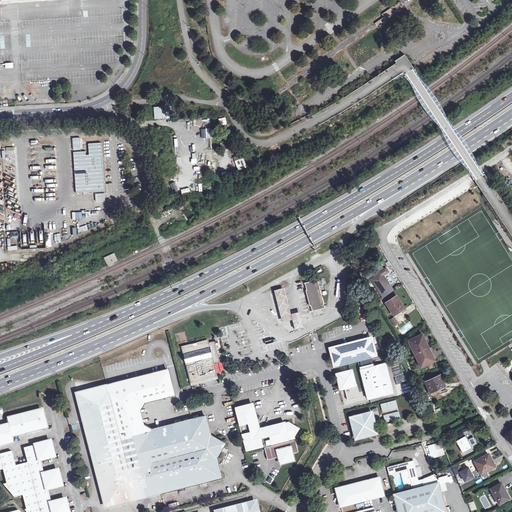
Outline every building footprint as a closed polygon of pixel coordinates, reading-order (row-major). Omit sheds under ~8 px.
[(201,128),(201,138),(209,138),(209,128),(201,128)] [(80,138),(72,138),(73,150),(81,150),(80,138)] [(86,151),(73,152),(76,193),(84,193),(87,193),(105,191),(103,165),(100,166),(100,158),(102,158),(101,143),(89,143),(89,155),(86,155),(86,151)] [(232,158),(238,171),(248,167),(242,154),(232,158)] [(115,252),(106,256),(106,258),(105,258),(106,260),(107,260),(109,265),(115,262),(115,261),(117,260),(116,258),(117,258),(116,255),(118,255),(117,253),(116,253),(115,252)] [(386,269),(371,279),(379,292),(389,285),(383,276),(388,272),(386,269)] [(317,280),(304,283),(311,311),(324,308),(317,280)] [(397,296),(386,303),(395,316),(405,309),(397,296)] [(301,312),(292,314),(295,330),(305,328),(301,312)] [(394,317),(390,319),(394,326),(399,323),(394,317)] [(415,354),(427,349),(425,344),(427,343),(423,334),(409,341),(415,354)] [(336,346),(331,348),(335,366),(376,356),(371,338),(355,342),(341,345),(338,343),(336,346)] [(182,349),(209,342),(208,340),(182,346),(182,349)] [(209,342),(182,349),(189,373),(191,383),(218,377),(215,367),(213,361),(219,360),(215,341),(209,343),(209,342)] [(427,349),(415,354),(421,367),(435,361),(431,352),(429,353),(427,349)] [(363,370),(361,371),(368,398),(390,392),(386,376),(380,378),(377,367),(373,368),(372,364),(362,367),(363,370)] [(386,376),(390,392),(392,392),(385,365),(377,367),(380,378),(386,376)] [(168,370),(77,393),(106,506),(220,477),(217,459),(225,443),(216,439),(210,435),(210,433),(206,417),(145,432),(143,423),(140,410),(138,403),(175,394),(168,370)] [(352,370),(337,374),(340,386),(344,388),(345,388),(355,385),(352,370)] [(440,376),(426,382),(431,393),(445,386),(440,376)] [(355,385),(345,388),(348,400),(360,397),(357,385),(355,385)] [(445,386),(431,393),(433,397),(447,390),(445,386)] [(253,404),(235,409),(246,451),(295,439),(295,437),(300,428),(290,422),(271,427),(266,424),(262,431),(262,433),(260,433),(256,431),(255,429),(256,428),(261,420),(256,418),(253,404)] [(8,424),(0,426),(0,444),(13,442),(11,436),(46,427),(42,409),(7,419),(8,424)] [(372,412),(351,418),(357,439),(377,433),(372,412)] [(465,435),(456,441),(463,453),(472,448),(471,446),(468,440),(465,435)] [(473,437),(468,440),(471,446),(476,443),(473,437)] [(295,440),(265,448),(268,460),(280,457),(281,461),(284,462),(291,460),(293,458),(292,454),(298,452),(295,440)] [(6,483),(44,473),(43,472),(41,462),(40,459),(44,458),(48,457),(54,456),(50,441),(33,445),(23,448),(27,462),(15,465),(12,451),(0,453),(0,469),(3,469),(6,483)] [(436,444),(428,446),(432,458),(444,455),(441,444),(437,446),(436,444)] [(488,454),(474,461),(482,474),(492,469),(491,467),(494,465),(488,454)] [(413,491),(396,495),(399,511),(446,511),(439,484),(425,487),(423,479),(419,481),(416,468),(414,469),(414,467),(415,466),(414,461),(388,468),(390,475),(408,471),(413,491)] [(460,472),(465,481),(474,477),(469,467),(462,471),(459,464),(452,467),(455,474),(460,472)] [(44,473),(6,483),(3,484),(14,497),(23,495),(24,502),(49,496),(48,491),(48,489),(52,488),(56,487),(61,485),(57,470),(44,473)] [(342,488),(337,489),(338,492),(342,507),(384,496),(380,478),(342,488)] [(501,484),(491,489),(499,504),(509,499),(501,484)] [(68,511),(65,499),(51,502),(51,501),(49,496),(24,502),(26,509),(24,509),(26,511),(68,511)] [(220,511),(218,511),(256,511),(254,500),(219,509),(220,511)]
